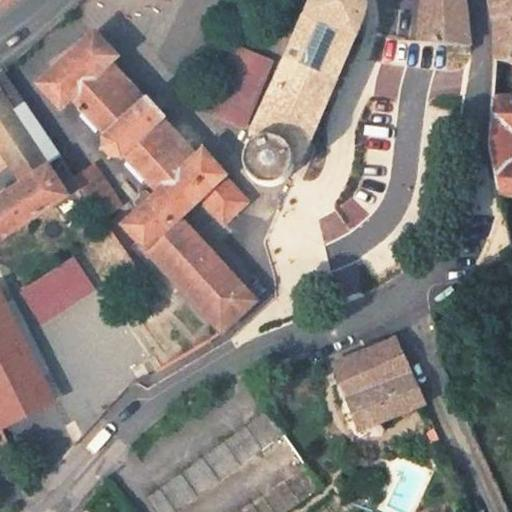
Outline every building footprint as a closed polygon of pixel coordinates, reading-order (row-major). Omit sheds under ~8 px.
[(104,0),(123,20),(145,0),(104,0)] [(300,159),(301,158),(302,156),(361,19),(362,18),(363,16),(363,14),(363,11),(363,7),(362,2),(361,0),(311,0),(287,54),(250,135),(249,137),(249,138),(251,143),(248,145),(247,146),(244,152),(244,153),(243,156),(243,160),(244,168),(246,173),(250,178),(253,182),(257,184),(260,186),(263,186),(267,187),(270,187),(275,186),(280,184),(283,182),(286,179),(288,177),(290,175),(291,173),(292,171),(293,168),(294,165),(294,162),(297,160),(300,159)] [(418,0),(414,41),(468,47),(462,0),(418,0)] [(511,0),(488,0),(493,24),(511,25),(511,0)] [(511,25),(493,24),(493,62),(511,63),(511,25)] [(164,126),(160,121),(163,118),(148,102),(145,98),(142,101),(108,65),(115,58),(93,34),(38,85),(60,109),(71,99),(78,107),(76,110),(79,114),(78,115),(94,132),(98,128),(104,135),(103,137),(101,137),(100,139),(102,140),(101,147),(98,148),(100,152),(102,150),(108,156),(106,159),(110,161),(111,157),(119,158),(120,161),(122,160),(121,157),(123,155),(128,161),(124,164),(141,183),(145,179),(148,183),(157,192),(148,199),(121,225),(148,255),(164,272),(223,334),(255,301),(237,281),(178,218),(200,197),(224,223),(246,203),(222,177),(224,175),(201,151),(194,157),(164,126)] [(244,129),(275,60),(235,42),(204,111),(244,129)] [(55,149),(2,70),(0,71),(0,91),(15,115),(43,157),(55,149)] [(0,124),(15,115),(0,91),(0,124)] [(488,147),(491,164),(497,193),(511,193),(511,98),(491,97),(488,147)] [(49,166),(43,157),(15,115),(0,124),(0,150),(21,183),(49,166)] [(93,165),(74,177),(92,203),(103,219),(120,206),(93,165)] [(0,242),(70,197),(49,166),(21,183),(0,197),(0,242)] [(93,228),(103,219),(92,203),(82,210),(93,228)] [(237,281),(255,301),(261,295),(243,275),(237,281)] [(0,429),(56,401),(0,290),(0,429)] [(193,354),(223,334),(190,324),(193,354)] [(395,339),(334,365),(346,398),(358,431),(381,422),(424,404),(395,339)] [(358,431),(346,398),(337,401),(353,442),(384,431),(381,422),(358,431)] [(164,486),(148,498),(157,511),(174,511),(282,434),(267,413),(164,486)] [(426,433),(431,443),(438,440),(433,430),(426,433)] [(240,511),(286,511),(322,487),(305,465),(240,511)]
